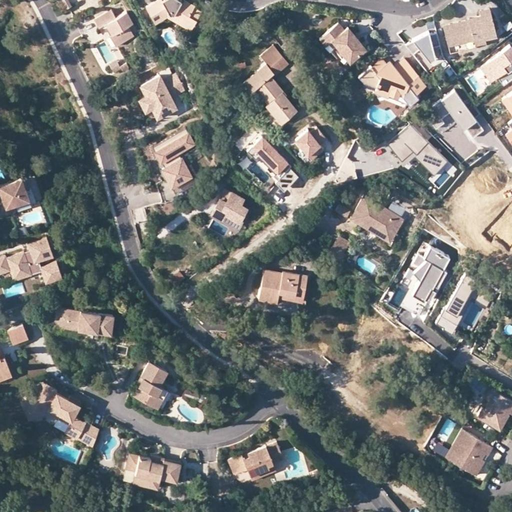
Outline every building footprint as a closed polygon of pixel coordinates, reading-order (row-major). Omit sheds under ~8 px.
[(71,7),(67,0),(63,0),(62,1),(67,9),(71,7)] [(155,0),(148,4),(156,20),(169,14),(171,12),(176,12),(188,19),(191,14),(196,5),(188,0),(155,0)] [(114,8),(96,18),(100,26),(106,23),(117,44),(136,34),(130,24),(135,22),(129,10),(118,16),(114,8)] [(469,19),(443,26),(448,46),(474,39),(475,44),(486,42),(485,38),(497,35),(490,8),(479,10),(480,15),(481,19),(469,22),(469,19)] [(171,12),(169,14),(193,28),(199,18),(191,14),(188,19),(176,12),(171,12)] [(511,22),(505,13),(499,18),(507,29),(511,24),(511,22)] [(339,23),(326,33),(333,41),(350,62),(366,49),(349,27),(345,31),(339,23)] [(412,39),(404,43),(412,52),(418,47),(429,59),(434,57),(431,45),(439,43),(435,31),(428,33),(427,30),(411,38),(412,39)] [(333,41),(326,33),(320,38),(326,46),(333,41)] [(498,77),(504,85),(511,78),(511,67),(511,66),(511,65),(511,46),(510,44),(498,52),(499,54),(482,66),(483,67),(487,73),(492,81),(498,77)] [(274,45),(261,56),(267,63),(242,83),(250,93),(256,88),(268,102),(266,104),(274,114),(281,108),(289,117),(298,110),(282,91),(284,90),(273,78),(271,75),(274,73),(270,68),(284,57),(274,45)] [(290,64),(284,57),(270,68),(274,73),(271,75),(273,78),(290,64)] [(121,65),(118,59),(112,63),(116,70),(122,67),(121,65)] [(387,65),(382,59),(372,67),(377,73),(387,65)] [(406,62),(404,60),(394,68),(396,70),(406,62)] [(372,67),(358,77),(364,84),(376,89),(376,87),(389,92),(388,97),(396,100),(398,95),(403,98),(409,105),(418,98),(415,93),(424,85),(406,62),(396,70),(394,68),(390,62),(387,65),(377,73),(372,67)] [(479,79),(487,73),(483,67),(474,73),(479,79)] [(159,74),(140,84),(145,94),(152,107),(157,117),(176,107),(171,97),(185,90),(176,72),(162,80),(159,74)] [(389,92),(376,87),(376,89),(375,92),(388,97),(389,92)] [(466,126),(474,137),(485,130),(456,90),(429,109),(440,125),(445,122),(442,117),(451,111),(463,128),(466,126)] [(511,91),(503,98),(511,110),(511,91)] [(145,110),(152,107),(145,94),(138,98),(145,110)] [(403,98),(398,95),(396,100),(409,105),(403,98)] [(289,117),(281,108),(274,114),(282,123),(289,117)] [(413,151),(417,154),(415,156),(435,175),(449,160),(410,123),(385,143),(403,161),(413,151)] [(318,142),(325,137),(316,126),(309,132),(306,128),(294,138),(309,158),(322,148),(318,142)] [(185,127),(151,146),(160,162),(161,161),(165,160),(168,165),(164,167),(161,169),(171,187),(191,177),(186,167),(178,152),(194,144),(185,127)] [(290,164),(262,134),(247,148),(254,156),(259,152),(276,169),(274,171),(278,176),(274,180),(282,188),(297,174),(289,165),(290,164)] [(191,164),(186,167),(191,177),(171,187),(175,194),(200,180),(191,164)] [(14,203),(29,198),(21,177),(3,184),(0,184),(0,205),(5,204),(6,206),(14,203)] [(225,187),(210,212),(221,218),(224,213),(239,222),(248,207),(240,202),(243,197),(225,187)] [(363,195),(349,219),(388,242),(403,219),(400,217),(386,209),(363,195)] [(391,200),(386,209),(400,217),(405,208),(391,200)] [(5,204),(0,205),(0,215),(17,209),(14,203),(6,206),(5,204)] [(350,210),(339,203),(335,210),(346,217),(350,210)] [(349,241),(338,235),(332,246),(334,248),(331,253),(340,261),(344,254),(342,253),(349,241)] [(52,255),(45,236),(26,243),(28,249),(29,252),(24,254),(23,251),(5,257),(6,261),(0,263),(0,272),(9,270),(11,275),(19,272),(21,277),(40,270),(44,282),(61,276),(55,260),(39,265),(37,260),(52,255)] [(444,268),(451,257),(431,245),(425,257),(431,261),(420,280),(413,292),(429,301),(436,289),(433,287),(435,284),(438,286),(448,270),(444,268)] [(431,261),(425,257),(418,253),(413,262),(418,265),(412,270),(420,280),(431,261)] [(278,300),(278,296),(279,291),(304,295),(306,283),(308,275),(283,270),(283,272),(264,269),(259,297),(278,300)] [(184,276),(179,271),(173,276),(177,282),(184,276)] [(434,322),(449,333),(472,300),(486,308),(493,295),(465,271),(434,322)] [(310,283),(306,283),(304,295),(279,291),(278,296),(306,301),(310,283)] [(58,307),(57,317),(67,319),(66,327),(89,331),(112,334),(114,315),(58,307)] [(56,326),(66,327),(67,319),(57,317),(56,326)] [(8,329),(11,338),(16,337),(18,342),(29,338),(23,323),(8,329)] [(0,356),(0,348),(2,348),(0,343),(0,379),(12,375),(10,369),(5,356),(1,357),(0,356)] [(150,360),(142,376),(144,377),(139,386),(134,395),(159,409),(164,399),(158,396),(163,387),(160,386),(169,370),(150,360)] [(78,418),(82,411),(70,405),(72,400),(60,393),(61,391),(49,384),(23,395),(30,414),(38,411),(40,416),(49,412),(61,418),(64,414),(73,419),(71,424),(75,426),(72,433),(94,446),(100,430),(90,424),(78,418)] [(484,395),(490,399),(495,390),(490,386),(484,395)] [(169,390),(163,387),(158,396),(164,399),(169,390)] [(511,399),(495,390),(490,399),(486,406),(484,405),(477,416),(499,429),(509,411),(511,412),(511,399)] [(74,397),(72,400),(70,405),(82,411),(85,403),(74,397)] [(61,418),(71,424),(73,419),(64,414),(61,418)] [(67,431),(72,433),(75,426),(71,424),(67,431)] [(463,429),(451,450),(457,453),(453,461),(476,475),(485,460),(482,459),(486,453),(488,455),(493,447),(463,429)] [(266,463),(271,461),(282,457),(275,440),(265,445),(264,444),(246,452),(247,454),(242,456),(241,454),(240,453),(227,458),(233,473),(239,470),(246,467),(248,474),(267,466),(266,463)] [(446,457),(453,461),(457,453),(451,450),(446,457)] [(134,482),(146,485),(148,477),(160,480),(161,477),(177,481),(182,464),(173,462),(165,460),(164,463),(151,460),(152,458),(131,453),(128,468),(138,470),(134,482)] [(275,469),(271,461),(266,463),(267,466),(248,474),(250,479),(275,469)] [(324,474),(320,468),(314,471),(317,477),(324,474)] [(159,489),(160,480),(148,477),(146,485),(159,489)] [(212,500),(212,511),(222,511),(222,500),(212,500)]
